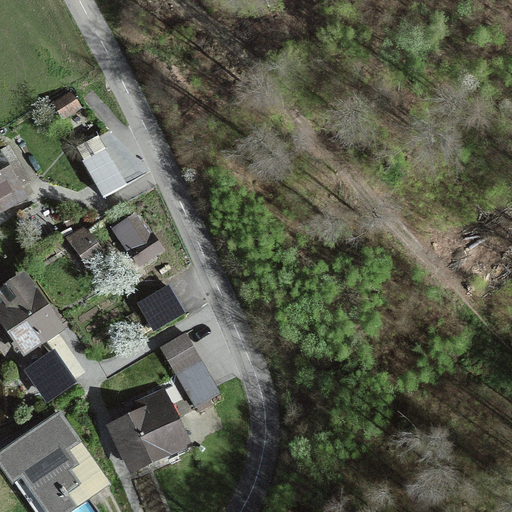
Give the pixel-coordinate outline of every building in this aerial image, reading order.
[(77,155),(103,198),(126,184),(100,141),(77,155)] [(0,151),(0,220),(30,204),(0,151)] [(136,217),(121,226),(144,261),(159,252),(136,217)] [(107,262),(88,234),(74,243),(93,271),(107,262)] [(64,336),(27,281),(0,299),(0,329),(23,364),(64,336)] [(168,287),(145,301),(161,327),(184,313),(168,287)] [(224,399),(188,336),(158,353),(194,416),(224,399)] [(58,345),(24,366),(46,401),(80,379),(58,345)] [(143,419),(109,436),(133,483),(195,452),(163,390),(135,404),(143,419)] [(79,511),(110,490),(58,416),(0,456),(0,459),(37,511),(79,511)]
